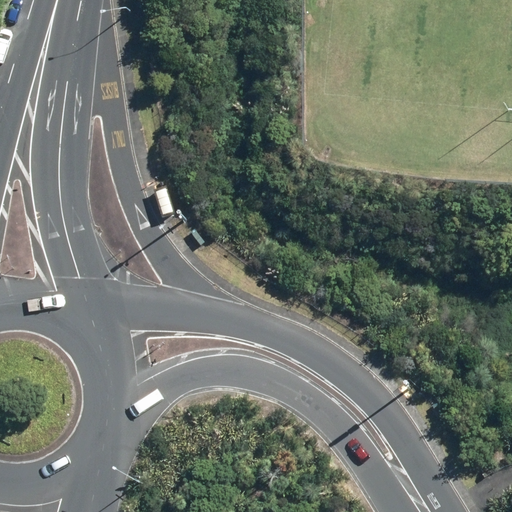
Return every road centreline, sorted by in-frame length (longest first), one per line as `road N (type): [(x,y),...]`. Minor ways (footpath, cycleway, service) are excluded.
road 1 (secondary): [(420,511),(302,395),(267,378),(186,378),(109,408)]
road 2 (primary): [(79,0),(132,188),(198,311)]
road 3 (secondary): [(198,311),(254,322),(335,358),(390,420),(427,511)]
road 4 (primary): [(35,84),(41,191),(66,318)]
road 5 (secondary): [(75,324),(198,311)]
